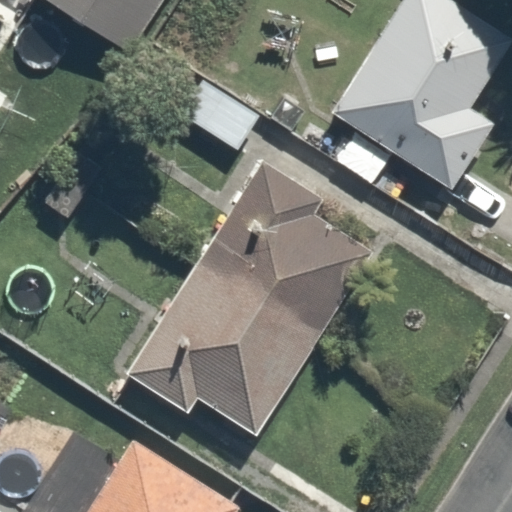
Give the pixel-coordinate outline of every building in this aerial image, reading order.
[(51,0),(123,46),(153,0),(51,0)] [(445,188),(496,107),(469,90),(511,20),(511,10),(494,0),(379,0),(313,106),(445,188)] [(186,59),(156,102),(221,148),(252,105),(186,59)] [(261,131),(241,161),(108,363),(181,412),(188,401),(239,435),(386,214),(261,131)] [(110,162),(76,136),(33,193),(67,219),(110,162)] [(64,511),(103,447),(21,397),(14,409),(0,400),(0,511),(64,511)] [(103,447),(64,511),(231,511),(239,499),(118,424),(103,447)]
